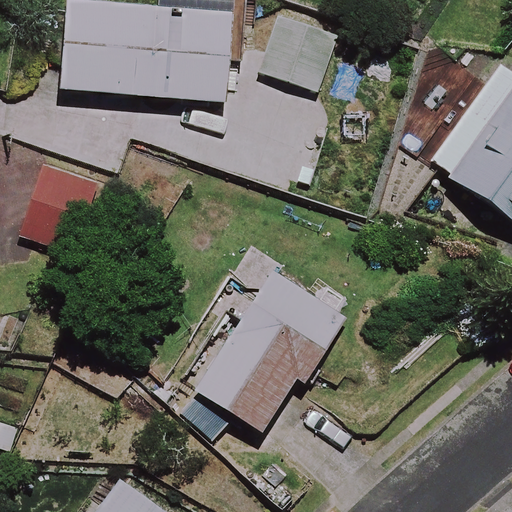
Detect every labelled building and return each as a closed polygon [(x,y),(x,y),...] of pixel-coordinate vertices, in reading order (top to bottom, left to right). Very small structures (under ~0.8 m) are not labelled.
[(230,18),(66,4),(58,94),(222,109),(230,18)] [(338,33),(283,13),(260,75),(316,95),(338,33)] [(405,62),(359,50),(338,129),(384,141),(405,62)] [(511,99),(449,184),(511,230),(511,99)] [(97,189),(44,168),(17,236),(70,257),(97,189)] [(343,321),(244,258),(214,307),(239,322),(192,396),(259,438),(295,382),(302,387),(343,321)] [(157,511),(119,484),(97,511),(157,511)]
